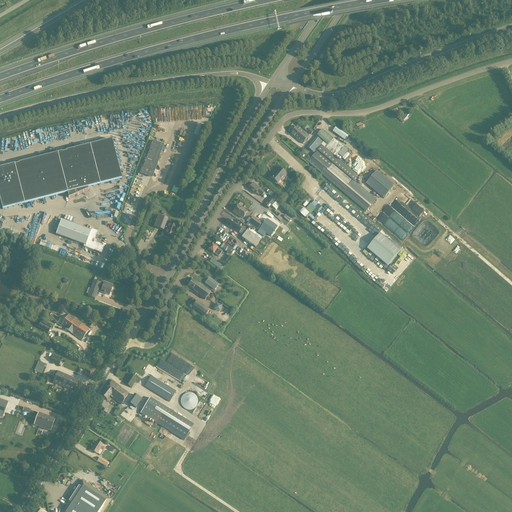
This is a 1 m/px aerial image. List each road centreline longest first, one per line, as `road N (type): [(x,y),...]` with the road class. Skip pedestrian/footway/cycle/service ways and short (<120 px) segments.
road 1 (unclassified): [(128,341),(158,342),(167,301),(286,117),(375,109),(511,60)]
road 2 (motorway): [(0,99),(203,36),(379,0)]
road 3 (motorway): [(266,0),(0,76)]
road 4 (motorway): [(0,115),(202,75),(270,82)]
road 5 (track): [(324,112),(323,126),(511,282)]
road 6 (motorway): [(292,83),(316,93),(350,92),(511,28)]
road 7 (secondary): [(21,511),(128,341)]
road 8 (secondary): [(197,224),(292,83)]
road 9 (secondary): [(270,82),(197,224)]
road 10 (track): [(234,511),(175,472),(202,425),(183,412)]
road 11 (secondary): [(128,341),(197,224)]
